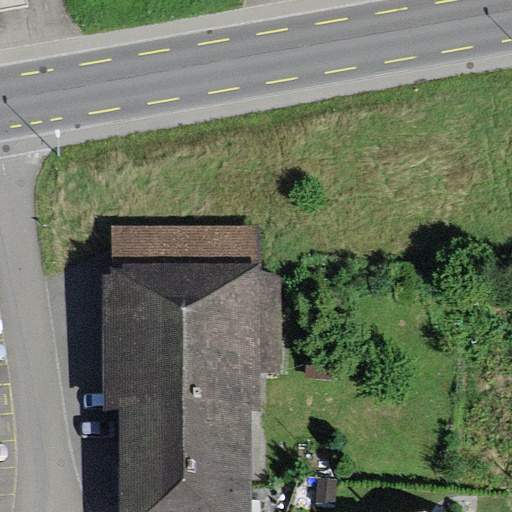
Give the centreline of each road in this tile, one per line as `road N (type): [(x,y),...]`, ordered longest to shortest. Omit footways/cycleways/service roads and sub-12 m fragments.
road 1 (primary): [(0,106),(511,12)]
road 2 (residential): [(61,511),(0,164)]
